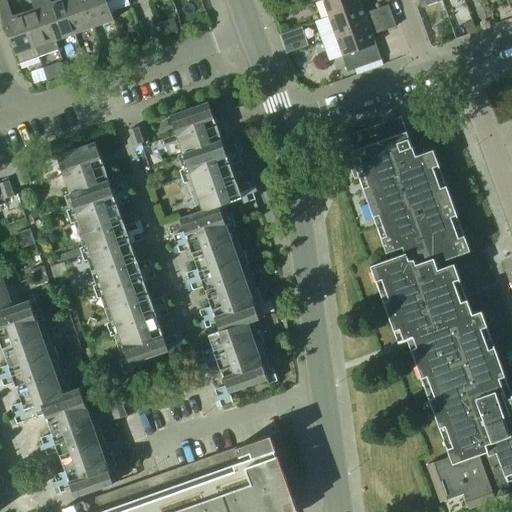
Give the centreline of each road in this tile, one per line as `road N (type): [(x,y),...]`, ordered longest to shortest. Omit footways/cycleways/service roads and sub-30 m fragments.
road 1 (tertiary): [(341,511),(282,125)]
road 2 (residential): [(13,112),(251,28)]
road 3 (residential): [(282,125),(429,73)]
road 4 (residential): [(511,199),(462,62)]
